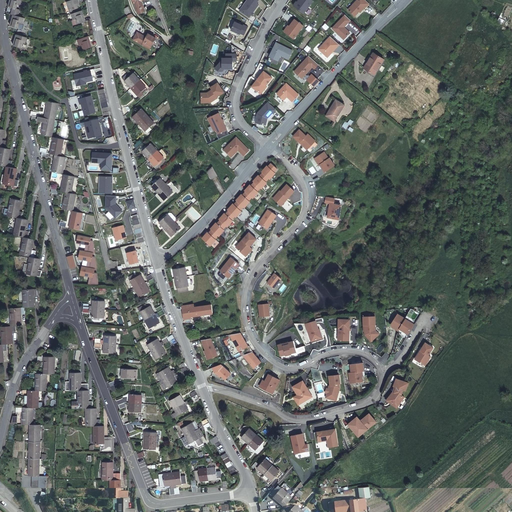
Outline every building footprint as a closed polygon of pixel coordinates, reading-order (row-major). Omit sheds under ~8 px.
[(20,5),(22,0),(9,0),(8,7),(7,11),(7,14),(13,15),(18,17),(20,11),(16,9),(18,5),(20,5)] [(80,6),(77,0),(73,0),(66,2),(70,15),(71,14),(73,20),(76,20),(77,24),(85,22),(81,11),(79,12),(77,7),(80,6)] [(132,0),(138,14),(145,12),(142,1),(144,0),(132,0)] [(258,0),(248,0),(240,11),(249,18),(251,15),(252,13),(258,5),(256,4),(259,0),(258,0)] [(313,1),(311,0),(299,0),(297,2),(296,2),(293,6),(303,14),(313,1)] [(357,0),(356,0),(347,10),(354,16),(358,12),(359,13),(365,7),(365,8),(369,4),(364,0),(360,0),(359,1),(357,0)] [(125,17),(131,15),(129,8),(122,10),(125,17)] [(22,24),(24,18),(13,15),(10,26),(18,29),(20,24),(22,24)] [(345,15),(332,29),(343,40),(350,33),(343,28),(350,21),(345,15)] [(290,25),(285,33),(294,39),(303,26),(294,20),(290,25)] [(235,22),(231,31),(239,35),(240,34),(244,35),(247,27),(243,25),(243,26),(235,22)] [(138,43),(147,48),(149,49),(151,46),(143,41),(146,38),(137,32),(133,40),(138,43)] [(151,36),(148,34),(146,38),(143,41),(151,46),(155,38),(151,36)] [(25,44),(27,38),(16,35),(13,46),(21,48),(23,43),(25,44)] [(91,47),(88,36),(78,40),(79,46),(82,45),(84,50),(91,47)] [(318,50),(327,58),(339,45),(330,37),(318,50)] [(276,48),(273,49),(269,57),(278,61),(280,56),(288,59),(292,51),(278,44),(276,48)] [(383,60),(373,54),(364,68),(373,74),(377,69),(383,60)] [(237,55),(227,55),(226,59),(223,59),(223,63),(221,63),(216,68),(219,71),(222,71),(224,69),(232,69),(233,62),(237,62),(237,55)] [(294,72),(301,79),(312,67),(314,69),(318,65),(309,56),(294,72)] [(96,79),(94,69),(85,71),(85,73),(74,75),(77,86),(86,84),(85,82),(96,79)] [(134,71),(133,73),(145,88),(141,92),(142,94),(149,88),(134,71)] [(257,80),(258,81),(253,88),(261,94),(266,87),(266,86),(272,78),(264,71),(257,80)] [(145,88),(133,73),(132,72),(128,76),(126,74),(122,78),(139,98),(143,94),(142,94),(141,92),(145,88)] [(314,85),(317,82),(311,77),(308,80),(314,85)] [(207,93),(201,93),(201,103),(210,103),(217,98),(217,97),(224,93),(218,83),(211,88),(212,90),(207,93)] [(286,84),(277,94),(283,100),(287,97),(292,102),(299,95),(286,84)] [(97,91),(104,117),(111,116),(105,89),(97,91)] [(96,113),(91,96),(79,99),(80,104),(81,104),(84,116),(96,113)] [(334,120),(344,105),(336,100),(326,115),(334,120)] [(61,104),(48,101),(45,118),(37,116),(38,112),(31,111),(31,115),(32,115),(31,119),(44,122),(42,134),(52,136),(55,120),(58,106),(61,106),(61,104)] [(267,119),(275,110),(267,102),(257,114),(255,123),(265,125),(266,121),(265,121),(266,118),(267,119)] [(152,121),(149,118),(142,109),(133,117),(146,132),(150,128),(154,124),(152,121)] [(219,113),(208,118),(211,126),(213,125),(214,127),(217,134),(226,130),(219,113)] [(102,135),(98,119),(88,121),(89,125),(85,126),(88,138),(102,135)] [(300,127),(292,136),(299,143),(300,142),(307,149),(315,141),(300,127)] [(0,147),(1,148),(9,149),(10,142),(6,142),(2,141),(4,130),(0,129),(0,147)] [(64,140),(54,137),(51,154),(56,155),(52,172),(62,174),(66,158),(60,156),(64,140)] [(223,150),(230,156),(235,151),(236,153),(238,150),(243,156),(249,151),(236,137),(223,150)] [(163,158),(151,144),(143,151),(155,165),(163,158)] [(0,150),(0,165),(7,167),(11,168),(12,161),(8,160),(10,149),(9,149),(1,148),(0,150)] [(101,163),(101,169),(111,170),(112,153),(102,153),(102,154),(100,154),(100,153),(92,152),(92,162),(101,163)] [(323,152),(315,157),(320,164),(319,164),(324,172),(334,165),(329,158),(328,158),(323,152)] [(266,166),(261,172),(262,173),(268,178),(269,179),(274,173),(273,172),(276,169),(270,163),(267,167),(266,166)] [(212,178),(217,175),(212,166),(207,170),(212,178)] [(7,167),(3,184),(18,187),(19,180),(15,180),(17,169),(11,168),(7,167)] [(258,175),(252,181),(253,182),(259,188),(261,189),(266,183),(265,182),(268,178),(262,173),(259,176),(258,175)] [(62,209),(73,211),(76,194),(71,193),(75,177),(64,175),(61,191),(66,192),(62,209)] [(111,193),(112,177),(100,177),(99,193),(111,193)] [(174,192),(161,178),(153,186),(165,200),(174,192)] [(249,185),(244,191),(245,192),(251,197),(252,198),(258,192),(257,191),(259,188),(253,182),(250,186),(249,185)] [(279,190),(272,198),(279,205),(286,197),(287,198),(293,191),(286,184),(280,191),(279,190)] [(241,194),(235,201),(236,201),(243,207),(244,208),(249,202),(248,201),(251,197),(245,192),(242,195),(241,194)] [(115,204),(115,196),(106,196),(105,208),(114,217),(116,217),(121,212),(121,210),(117,207),(116,207),(114,205),(115,204)] [(287,198),(286,197),(279,205),(280,206),(287,198)] [(334,199),(325,197),(324,203),(330,204),(329,212),(328,212),(327,217),(338,219),(339,210),(337,210),(338,205),(333,204),(334,199)] [(19,212),(21,200),(11,199),(8,216),(18,219),(22,219),(23,213),(19,212)] [(135,207),(133,200),(126,202),(128,209),(135,207)] [(232,204),(227,210),(228,211),(234,216),(235,217),(241,211),(240,210),(243,207),(236,201),(233,205),(232,204)] [(276,215),(267,210),(258,223),(266,229),(276,215)] [(69,228),(80,230),(83,213),(73,211),(69,228)] [(234,216),(228,211),(225,214),(224,213),(219,220),(220,221),(226,226),(227,227),(232,221),(231,220),(234,216)] [(178,218),(172,212),(161,222),(174,236),(183,228),(176,221),(178,218)] [(138,244),(145,242),(141,226),(137,214),(130,216),(138,244)] [(22,219),(18,219),(15,236),(24,238),(28,239),(29,232),(25,231),(27,221),(22,219)] [(226,226),(220,221),(217,224),(216,223),(210,229),(211,230),(217,235),(218,236),(224,230),(223,229),(226,226)] [(116,241),(126,238),(123,225),(113,228),(116,241)] [(214,239),(217,235),(211,230),(208,233),(207,232),(202,239),(210,246),(211,245),(215,240),(214,239)] [(248,232),(241,240),(243,241),(236,249),(245,257),(252,249),(249,246),(256,239),(248,232)] [(91,237),(79,235),(77,243),(87,245),(85,252),(92,253),(94,254),(93,241),(90,241),(91,237)] [(31,257),(35,258),(36,251),(32,250),(34,240),(28,239),(24,238),(21,255),(31,257)] [(243,241),(241,240),(235,247),(236,249),(243,241)] [(139,262),(136,250),(127,253),(130,265),(139,262)] [(85,252),(81,251),(79,259),(88,261),(87,268),(94,269),(96,270),(95,257),(92,257),(92,253),(85,252)] [(41,277),(42,271),(38,270),(41,259),(35,258),(31,257),(29,265),(28,272),(28,275),(41,277)] [(230,257),(219,271),(226,276),(232,269),(234,271),(239,264),(230,257)] [(188,267),(188,266),(177,269),(181,290),(192,288),(191,285),(192,284),(188,267)] [(94,273),(94,269),(87,268),(83,267),(81,275),(90,276),(89,285),(98,285),(97,273),(94,273)] [(281,278),(274,273),(266,283),(273,288),(281,278)] [(150,286),(155,282),(151,274),(146,278),(150,286)] [(130,280),(139,298),(150,293),(141,275),(137,276),(130,280)] [(37,295),(37,289),(23,290),(23,292),(23,300),(24,307),(25,307),(33,307),(33,296),(37,295)] [(93,318),(103,319),(104,319),(105,302),(93,301),(93,307),(90,307),(91,305),(84,305),(83,314),(90,315),(90,310),(93,310),(92,318),(93,318)] [(193,304),(182,305),(182,309),(184,322),(191,322),(191,316),(212,313),(211,305),(194,307),(193,304)] [(268,304),(258,305),(260,317),(270,316),(268,304)] [(166,315),(161,306),(155,310),(160,319),(166,315)] [(25,314),(25,307),(24,307),(10,308),(11,326),(15,326),(21,326),(20,315),(25,314)] [(150,307),(146,309),(142,311),(140,309),(138,310),(149,330),(159,324),(150,307)] [(399,329),(404,332),(410,322),(393,312),(387,322),(388,325),(394,329),(396,326),(399,328),(399,329)] [(364,326),(366,326),(366,331),(365,331),(365,335),(371,342),(379,335),(375,331),(375,317),(364,317),(364,326)] [(350,320),(339,319),(338,340),(349,341),(350,320)] [(316,321),(306,324),(308,333),(310,332),(313,341),(322,339),(321,334),(320,333),(319,331),(320,331),(319,329),(319,330),(316,321)] [(16,333),(15,326),(11,326),(1,327),(3,345),(7,345),(12,344),(12,333),(16,333)] [(240,333),(229,335),(239,352),(248,347),(240,333)] [(105,336),(105,342),(104,345),(104,353),(116,354),(117,337),(105,336)] [(172,336),(167,339),(172,347),(177,344),(172,336)] [(211,338),(201,340),(205,350),(209,359),(218,355),(211,338)] [(166,355),(157,340),(147,346),(155,361),(166,355)] [(283,344),(278,345),(281,356),(286,355),(286,356),(291,355),(290,354),(295,353),(293,342),(288,343),(288,342),(283,343),(283,344)] [(434,348),(426,343),(420,351),(422,352),(416,361),(425,366),(431,358),(429,356),(434,348)] [(252,352),(243,356),(254,368),(261,362),(252,352)] [(44,374),(46,374),(54,374),(55,357),(38,357),(38,361),(44,361),(44,374)] [(183,375),(189,371),(184,363),(178,367),(183,375)] [(360,372),(364,371),(363,363),(350,365),(352,377),(351,378),(351,383),(363,382),(362,376),(361,375),(360,372)] [(221,364),(212,368),(214,372),(218,376),(220,375),(221,376),(225,380),(231,373),(221,364)] [(171,373),(169,368),(159,373),(167,388),(181,381),(177,375),(174,377),(173,375),(175,374),(174,371),(171,373)] [(136,379),(137,371),(122,369),(121,378),(136,379)] [(78,391),(88,391),(88,384),(81,384),(81,373),(71,373),(70,390),(78,391)] [(36,378),(35,391),(38,391),(46,391),(46,374),(44,374),(30,374),(30,378),(36,378)] [(279,380),(269,375),(265,382),(263,381),(260,387),(272,393),(279,380)] [(339,375),(329,376),(330,386),(330,388),(329,388),(328,389),(327,393),(327,395),(337,398),(340,388),(339,384),(340,384),(339,375)] [(408,384),(396,379),(393,387),(396,388),(394,393),(390,398),(391,403),(398,407),(404,398),(402,394),(403,391),(406,392),(408,384)] [(121,384),(120,380),(116,381),(108,384),(112,394),(118,390),(116,386),(121,384)] [(298,395),(302,403),(312,397),(303,381),(293,387),(298,395)] [(396,388),(395,388),(393,393),(386,401),(397,409),(398,407),(391,403),(390,398),(394,393),(396,388)] [(28,408),(33,408),(38,408),(38,391),(35,391),(22,391),(22,394),(28,395),(28,396),(25,396),(25,404),(28,403),(28,408)] [(86,408),(92,408),(92,401),(88,401),(88,391),(78,391),(78,408),(86,408)] [(200,400),(195,392),(189,395),(194,404),(200,400)] [(141,413),(142,396),(130,395),(128,412),(141,413)] [(298,395),(294,397),(298,405),(302,403),(298,395)] [(184,403),(180,396),(170,401),(178,416),(189,410),(186,406),(189,404),(187,401),(184,403)] [(126,407),(122,399),(116,402),(120,410),(126,407)] [(30,424),(33,424),(33,408),(28,408),(17,407),(17,411),(23,411),(23,424),(30,424)] [(92,426),(100,426),(101,419),(96,419),(96,408),(92,408),(86,408),(86,426),(92,426)] [(359,420),(350,428),(358,437),(376,422),(369,414),(360,421),(359,420)] [(348,425),(350,428),(359,420),(357,417),(348,425)] [(211,427),(206,419),(201,422),(205,431),(211,427)] [(136,431),(132,423),(125,426),(129,434),(136,431)] [(196,431),(192,424),(192,423),(182,429),(190,444),(196,441),(199,446),(203,444),(200,438),(196,431)] [(30,424),(29,441),(39,442),(40,425),(33,424),(30,424)] [(107,444),(107,437),(102,437),(103,426),(100,426),(92,426),(92,444),(102,444),(107,444)] [(255,435),(248,428),(241,437),(255,450),(262,441),(255,435)] [(335,429),(317,432),(319,442),(327,440),(328,447),(338,446),(335,429)] [(155,450),(156,433),(144,432),(143,449),(155,450)] [(262,441),(264,443),(266,440),(257,432),(255,435),(262,441)] [(302,433),(291,436),(294,454),(308,451),(307,444),(304,445),(302,433)] [(213,444),(219,441),(217,436),(210,440),(213,444)] [(111,438),(107,437),(107,444),(102,444),(102,448),(99,448),(99,452),(111,452),(111,438)] [(29,441),(29,459),(39,459),(39,442),(29,441)] [(237,474),(226,454),(220,458),(232,477),(237,474)] [(29,476),(32,476),(39,476),(39,459),(29,459),(29,476)] [(278,472),(264,459),(257,469),(270,481),(278,472)] [(113,473),(113,462),(103,462),(103,480),(110,480),(120,481),(120,474),(113,473)] [(217,480),(216,468),(199,471),(199,472),(196,472),(197,482),(200,481),(201,482),(217,480)] [(174,491),(175,496),(179,495),(178,489),(176,489),(176,486),(186,484),(185,477),(180,477),(179,473),(158,476),(160,488),(170,487),(170,490),(169,490),(169,492),(174,491)] [(118,498),(128,498),(128,491),(120,491),(120,481),(110,480),(110,498),(118,498)] [(302,481),(295,489),(297,491),(303,484),(302,481)] [(359,497),(364,496),(369,496),(368,485),(357,486),(359,497)] [(278,488),(272,496),(275,498),(281,491),(282,489),(279,487),(278,488)] [(282,489),(275,498),(284,506),(292,497),(282,489)] [(48,497),(41,495),(39,503),(47,504),(48,497)] [(335,501),(337,511),(343,510),(352,509),(352,511),(366,511),(364,496),(359,497),(335,501)] [(135,511),(135,509),(128,509),(128,498),(118,498),(117,511),(135,511)]
